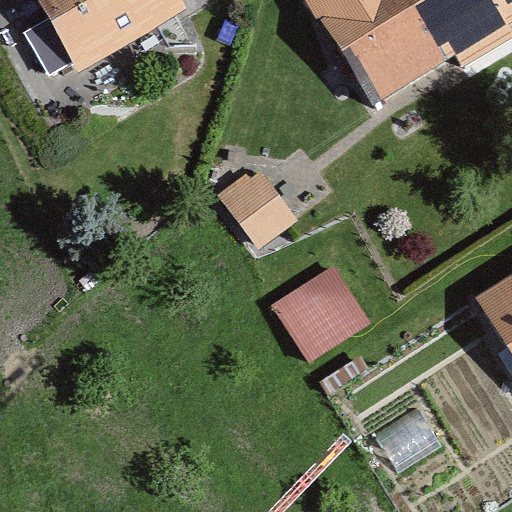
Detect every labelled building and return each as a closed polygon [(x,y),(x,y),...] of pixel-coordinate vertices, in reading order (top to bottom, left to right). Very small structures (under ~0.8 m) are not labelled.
[(188,2),(186,0),(33,0),(73,69),(188,2)] [(451,58),(419,0),(314,0),(370,102),(451,58)] [(511,0),(419,0),(451,58),(511,25),(511,0)] [(261,244),(298,213),(257,162),(219,192),(261,244)] [(272,300),(311,361),(377,319),(338,257),(272,300)] [(511,281),(484,297),(511,345),(511,281)]
